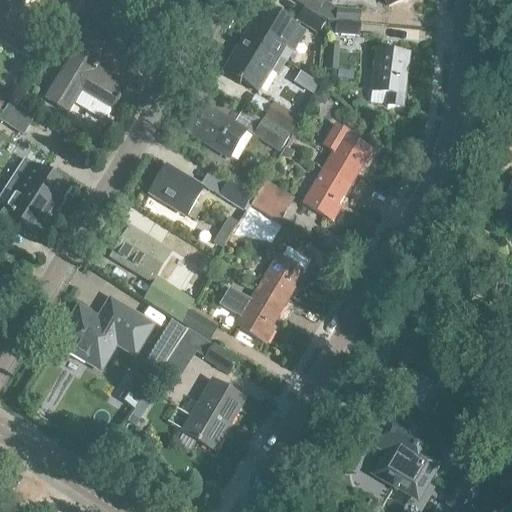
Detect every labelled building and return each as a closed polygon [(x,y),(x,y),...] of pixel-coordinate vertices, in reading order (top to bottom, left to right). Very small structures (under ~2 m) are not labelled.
[(83,0),(70,0),(64,9),(74,15),(83,0)] [(289,0),(303,9),(316,17),(325,3),(320,0),(289,0)] [(372,0),(373,1),(377,0),(383,0),(387,9),(417,0),(372,0)] [(129,20),(102,4),(86,30),(113,46),(129,20)] [(264,6),(243,40),(277,61),(285,48),(291,38),(300,44),(306,34),(297,28),(298,27),(264,6)] [(316,17),(303,9),(295,22),(317,36),(326,23),(316,17)] [(335,22),(360,24),(361,11),(336,10),(335,22)] [(335,22),(335,34),(334,37),(359,38),(360,24),(335,22)] [(25,57),(34,43),(35,42),(8,25),(0,38),(0,43),(24,59),(25,57)] [(75,54),(46,101),(68,114),(75,101),(104,119),(109,110),(112,112),(128,85),(97,65),(104,54),(64,29),(56,43),(75,54)] [(277,61),(243,40),(223,72),(257,93),(277,61)] [(34,43),(25,57),(31,61),(40,46),(34,43)] [(375,51),(369,94),(386,96),(384,109),(403,111),(410,55),(375,51)] [(320,90),(313,100),(320,104),(327,103),(331,96),(320,90)] [(0,91),(0,109),(8,96),(0,91)] [(265,116),(263,119),(290,136),(300,120),(274,104),(272,107),(265,116)] [(34,122),(9,106),(0,120),(0,123),(23,138),(34,122)] [(202,106),(186,133),(228,159),(229,158),(244,132),(202,106)] [(253,137),(252,138),(280,154),(291,137),(264,120),(262,123),(253,137)] [(335,125),(322,148),(332,154),(333,154),(323,171),(353,189),(374,154),(347,138),(348,137),(350,134),(335,125)] [(25,161),(9,184),(53,213),(55,210),(57,212),(64,202),(61,200),(68,189),(25,161)] [(185,218),(202,190),(165,167),(148,194),(185,218)] [(353,189),(323,171),(303,206),(332,224),(353,189)] [(228,182),(218,198),(243,214),(244,213),(246,214),(256,199),(228,182)] [(0,234),(3,236),(13,221),(37,237),(53,213),(9,184),(0,198),(0,234)] [(293,200),(267,184),(252,208),(278,224),(293,200)] [(272,243),(281,228),(250,209),(235,235),(272,243)] [(237,224),(229,219),(213,245),(222,250),(237,224)] [(151,282),(168,254),(130,231),(122,244),(119,242),(116,246),(117,247),(110,257),(151,282)] [(277,257),(256,292),(286,309),(306,274),(304,273),(309,265),(306,260),(292,252),(286,251),(281,260),(277,257)] [(217,262),(206,256),(198,269),(209,275),(217,262)] [(230,289),(223,299),(231,303),(226,311),(233,316),(240,320),(236,327),(245,333),(265,344),(286,309),(256,292),(251,301),(244,297),(244,298),(230,289)] [(175,290),(161,313),(181,325),(191,308),(195,303),(175,290)] [(98,320),(78,307),(54,348),(101,375),(117,349),(135,360),(155,326),(110,299),(98,320)] [(213,347),(188,331),(180,343),(205,360),(213,347)] [(165,333),(145,366),(152,370),(158,374),(159,372),(179,342),(165,333)] [(214,346),(213,347),(205,360),(204,361),(228,377),(238,362),(214,346)] [(191,418),(182,434),(186,437),(213,452),(243,400),(212,382),(198,405),(191,418)] [(389,418),(373,446),(387,454),(380,464),(389,469),(382,481),(393,487),(392,488),(397,491),(398,490),(411,498),(424,477),(430,480),(437,468),(426,462),(436,446),(446,452),(473,407),(446,390),(421,432),(414,428),(412,432),(389,418)] [(467,474),(452,500),(471,511),(487,486),(467,474)] [(422,501),(436,489),(429,481),(415,493),(422,501)]
